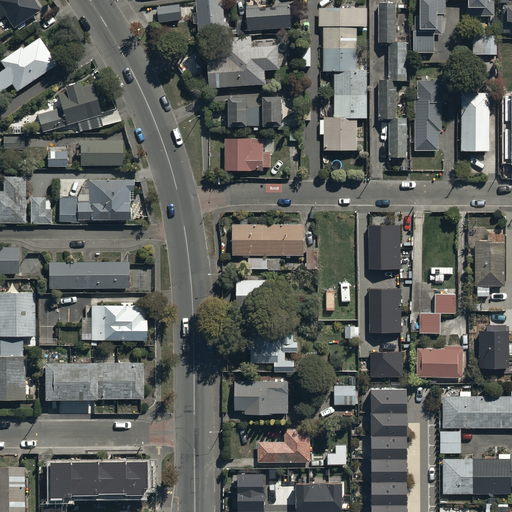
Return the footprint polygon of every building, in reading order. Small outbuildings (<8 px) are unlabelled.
[(39,9),(33,0),(0,0),(0,15),(3,14),(12,27),(39,9)] [(224,21),(222,0),(195,0),(195,4),(193,4),(194,11),(192,11),(193,22),(197,22),(198,37),(228,35),(227,21),(224,21)] [(411,30),(411,51),(432,51),(432,33),(439,33),(440,13),(442,13),(442,0),(417,0),(418,14),(413,14),(413,30),(411,30)] [(467,0),(468,3),(464,3),(464,14),(493,13),(492,0),(467,0)] [(405,156),(405,117),(395,117),(395,80),(405,80),(405,41),(395,41),(395,2),(377,2),(377,41),(388,41),(388,79),(377,79),(378,118),(387,118),(387,156),(405,156)] [(156,6),(159,22),(180,19),(178,3),(156,6)] [(246,7),(248,34),(291,30),(289,4),(278,5),(278,11),(257,13),(257,6),(246,7)] [(511,5),(502,6),(502,34),(511,33),(511,5)] [(366,7),(318,7),(318,26),(319,26),(319,44),(322,44),(323,73),(333,72),(333,117),(319,117),(319,133),(322,133),(323,149),(356,148),(356,117),(366,117),(366,69),(356,69),(356,26),(367,26),(366,7)] [(471,29),(470,53),(495,54),(495,29),(471,29)] [(39,35),(23,46),(21,43),(0,56),(0,59),(4,64),(0,66),(0,88),(11,81),(16,89),(57,62),(39,35)] [(276,45),(250,46),(250,35),(228,37),(229,48),(206,49),(208,87),(263,84),(263,70),(278,69),(276,45)] [(37,112),(42,129),(101,110),(92,80),(81,84),(80,78),(65,83),(66,88),(58,90),(63,104),(37,112)] [(413,100),(413,150),(436,150),(436,131),(440,131),(440,103),(443,102),(443,80),(416,80),(416,100),(413,100)] [(460,150),(489,150),(489,89),(460,89),(460,150)] [(227,97),(227,127),(246,127),(246,122),(261,122),(261,126),(280,126),(280,97),(261,97),(261,101),(254,101),(254,104),(245,104),(245,97),(227,97)] [(99,113),(77,119),(80,130),(102,123),(99,113)] [(25,137),(4,137),(4,149),(25,150),(25,137)] [(121,137),(80,137),(80,162),(121,162),(121,137)] [(224,138),(225,171),(261,170),(261,168),(269,168),(268,152),(263,152),(263,137),(224,138)] [(67,148),(47,148),(47,163),(67,163),(67,156),(70,156),(70,149),(67,149),(67,148)] [(0,220),(25,220),(25,174),(3,174),(3,188),(0,188),(0,220)] [(134,180),(89,180),(89,203),(77,203),(77,198),(60,198),(60,221),(130,221),(130,191),(134,191),(134,180)] [(30,195),(31,221),(52,221),(52,203),(50,203),(50,197),(45,197),(45,195),(30,195)] [(356,250),(356,215),(322,215),(323,242),(325,242),(325,250),(356,250)] [(284,221),(248,220),(248,216),(240,216),(240,222),(233,222),(233,253),(244,253),(244,256),(248,256),(248,266),(268,266),(268,268),(281,268),(281,252),(287,252),(287,254),(291,254),(291,253),(303,253),(303,221),(290,221),(290,218),(284,218),(284,221)] [(399,268),(398,224),(367,225),(368,268),(399,268)] [(504,283),(504,231),(486,231),(487,238),(474,238),(473,283),(477,283),(477,293),(488,293),(488,283),(504,283)] [(421,242),(421,279),(429,279),(429,287),(453,287),(453,242),(421,242)] [(18,244),(0,244),(0,270),(18,271),(18,244)] [(129,258),(48,259),(48,286),(129,285),(129,258)] [(270,276),(237,276),(237,308),(270,308),(270,276)] [(399,329),(398,286),(368,287),(369,330),(399,329)] [(0,291),(0,336),(0,356),(0,399),(24,399),(24,355),(22,355),(22,336),(35,336),(35,291),(0,291)] [(455,294),(435,293),(435,313),(420,313),(419,333),(440,333),(440,313),(455,313),(455,294)] [(124,302),(91,302),(91,306),(85,306),(85,320),(90,320),(90,337),(146,336),(146,315),(145,315),(145,303),(124,303),(124,302)] [(292,325),(249,326),(247,326),(248,348),(251,347),(251,360),(274,359),(274,368),(286,368),(286,357),(285,357),(285,349),(297,349),(297,339),(292,339),(292,325)] [(487,331),(479,331),(479,368),(509,368),(509,331),(506,331),(506,325),(487,325),(487,331)] [(443,346),(416,345),(416,374),(461,375),(462,346),(460,346),(460,343),(443,342),(443,346)] [(401,374),(400,351),(370,352),(371,375),(401,374)] [(96,357),(44,357),(44,394),(94,394),(94,396),(143,396),(143,360),(96,360),(96,357)] [(288,377),(235,377),(234,406),(245,406),(245,410),(275,411),(275,409),(287,409),(288,377)] [(334,382),(334,402),(359,402),(359,382),(334,382)] [(405,511),(405,387),(369,387),(369,511),(405,511)] [(511,392),(470,393),(470,388),(459,388),(459,393),(442,393),(442,425),(511,424),(511,392)] [(258,439),(258,459),(309,459),(310,426),(284,426),(284,439),(258,439)] [(460,428),(439,428),(439,450),(460,450),(460,428)] [(346,461),(346,442),(331,442),(331,461),(346,461)] [(497,455),(443,455),(443,491),(510,491),(510,482),(511,482),(511,450),(497,451),(497,455)] [(148,461),(49,462),(50,502),(41,502),(41,511),(62,511),(62,498),(144,497),(144,488),(148,488),(148,461)] [(0,511),(24,511),(24,466),(0,465),(0,511)] [(237,475),(237,511),(264,511),(264,475),(237,475)] [(341,511),(342,484),(296,484),(296,511),(341,511)]
